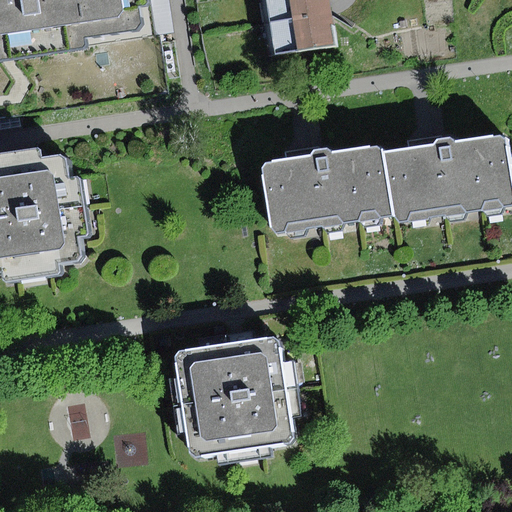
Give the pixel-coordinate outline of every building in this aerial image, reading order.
[(0,0),(0,58),(159,35),(153,0),(0,0)] [(168,0),(153,0),(159,35),(174,32),(168,0)] [(330,9),(328,0),(268,0),(277,55),(336,46),(330,9)] [(20,117),(0,119),(0,131),(22,128),(20,117)] [(436,145),(385,152),(394,216),(400,222),(410,221),(413,212),(462,204),(467,212),(484,210),(486,201),(499,199),(505,207),(511,205),(511,164),(508,140),(501,136),(458,143),(451,139),(440,140),(436,145)] [(311,157),(267,165),(263,169),(271,229),(276,234),(286,233),(290,223),(339,215),(345,223),(359,221),(364,212),(376,210),(381,217),(394,216),(385,152),(377,148),(334,153),(328,148),(315,150),(311,157)] [(0,273),(4,273),(5,280),(8,282),(60,275),(62,272),(61,265),(79,263),(83,256),(81,238),(88,237),(91,234),(82,181),(80,179),(78,178),(71,179),(68,160),(62,156),(44,158),(43,152),(42,150),(39,149),(0,154),(0,273)] [(274,338),(182,353),(177,358),(191,452),(198,458),(290,444),(296,439),(282,343),(274,338)] [(91,343),(47,350),(49,365),(93,358),(91,343)] [(38,352),(0,357),(0,372),(40,366),(38,352)]
